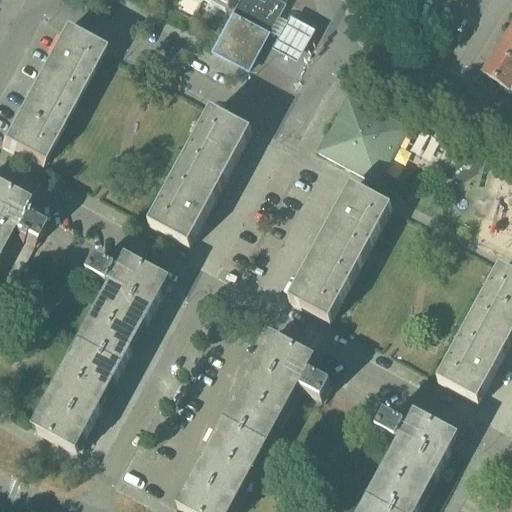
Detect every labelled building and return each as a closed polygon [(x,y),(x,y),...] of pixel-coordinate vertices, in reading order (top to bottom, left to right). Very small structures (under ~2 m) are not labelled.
[(208,0),(229,11),(235,0),(208,0)] [(242,2),(213,56),(214,57),(215,56),(231,64),(230,65),(248,75),(268,37),(270,38),(287,8),(272,0),(269,0),(266,7),(253,0),(243,0),(242,2)] [(511,34),(510,33),(497,53),(511,62),(511,34)] [(63,35),(32,92),(72,114),(103,57),(63,35)] [(511,62),(497,53),(482,76),(509,93),(511,88),(511,62)] [(32,92),(2,149),(42,171),(72,114),(32,92)] [(348,100),(318,155),(377,187),(378,187),(382,179),(407,132),(405,131),(374,115),(348,100)] [(213,115),(181,173),(221,194),(251,137),(213,115)] [(170,195),(150,230),(190,251),(221,194),(181,173),(170,195)] [(352,191),(321,249),(361,270),(391,213),(352,191)] [(0,192),(0,272),(16,281),(24,266),(34,248),(37,249),(40,245),(37,243),(42,233),(16,220),(24,205),(0,192)] [(321,249),(290,306),(330,327),(361,270),(321,249)] [(114,295),(38,436),(78,458),(163,300),(171,285),(131,264),(124,278),(97,263),(91,274),(88,272),(85,277),(88,279),(87,280),(114,295)] [(479,311),(470,329),(510,350),(511,345),(511,278),(500,272),(479,311)] [(458,351),(439,385),(479,407),(510,350),(470,329),(458,351)] [(263,354),(177,511),(230,511),(295,392),(321,406),(322,405),(325,406),(328,401),(325,399),(330,389),(304,375),(312,361),(272,339),(263,354)] [(402,450),(368,511),(421,511),(452,455),(459,441),(419,419),(411,433),(385,419),(379,430),(377,428),(374,433),(377,435),(376,436),(402,450)]
